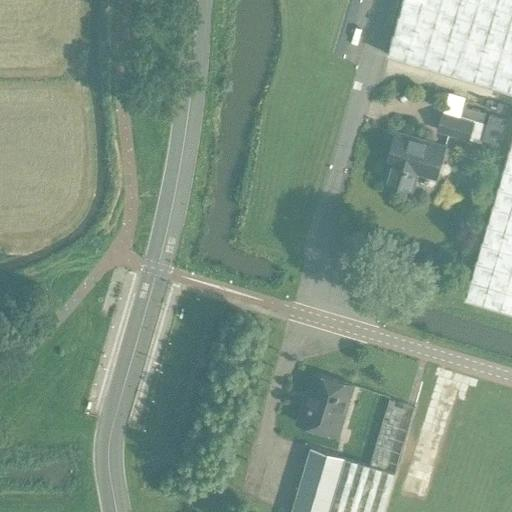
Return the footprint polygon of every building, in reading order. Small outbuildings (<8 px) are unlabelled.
[(511,0),(404,0),(388,54),(511,91),(511,143),(466,298),(511,311),(511,0)] [(462,105),(459,115),(483,122),(486,112),(462,105)] [(468,139),(473,122),(443,113),(438,130),(468,139)] [(501,145),(508,119),(490,113),(482,139),(501,145)] [(435,178),(445,146),(396,131),(387,163),(390,164),(384,182),(412,190),(417,173),(435,178)] [(343,415),(352,383),(318,373),(309,404),(303,402),(297,422),(332,432),(338,413),(343,415)] [(327,511),(344,456),(310,447),(290,511),(327,511)] [(346,458),(329,511),(382,511),(394,473),(346,458)]
